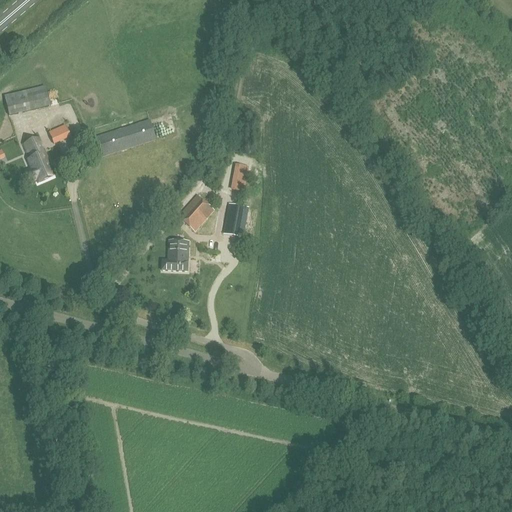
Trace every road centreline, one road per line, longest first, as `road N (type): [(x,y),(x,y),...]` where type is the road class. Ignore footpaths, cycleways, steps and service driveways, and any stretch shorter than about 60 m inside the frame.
road 1 (unclassified): [(511,442),(0,304)]
road 2 (track): [(246,0),(234,115),(204,180)]
